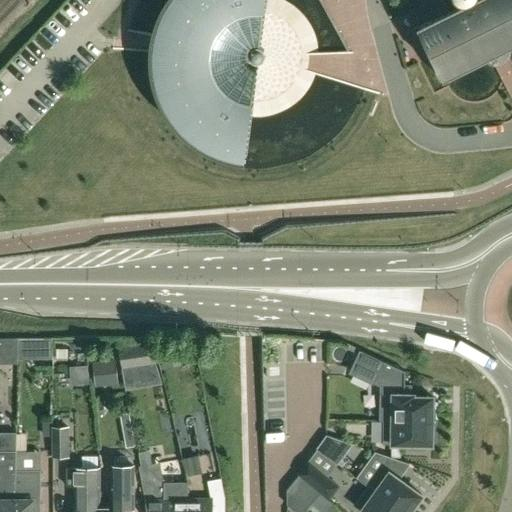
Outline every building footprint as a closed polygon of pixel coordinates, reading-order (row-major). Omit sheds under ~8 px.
[(247,59),(249,58),(252,62),(257,64),(262,63),(265,59),(266,54),(263,49),(259,47),(254,47),(250,50),(248,50),(254,46),(260,45),(260,44),(261,44),(267,0),(171,0),(165,10),(158,27),(154,45),(153,64),(155,82),(161,100),(170,116),(181,131),(195,143),(211,153),(228,160),(246,163),(258,67),(257,67),(258,66),(251,64),(247,59)] [(511,0),(433,0),(432,4),(431,11),(433,18),(415,27),(440,76),(511,40),(511,0)] [(36,340),(37,356),(52,355),(52,339),(36,340)] [(120,349),(119,349),(122,369),(123,369),(127,389),(161,383),(156,364),(153,344),(140,346),(120,349)] [(360,350),(349,373),(370,383),(372,380),(381,360),(360,350)] [(402,394),(402,385),(405,385),(405,371),(381,360),(372,380),(383,385),(383,394),(381,394),(381,420),(435,421),(435,408),(433,408),(433,397),(414,396),(414,394),(402,394)] [(93,364),(95,378),(116,375),(114,361),(93,364)] [(401,444),(432,445),(432,433),(435,433),(435,421),(381,420),(380,421),(383,421),(383,444),(392,444),(401,444)] [(53,436),(53,456),(68,456),(68,427),(53,427),(53,436)] [(134,434),(125,435),(127,447),(136,445),(134,434)] [(317,448),(338,464),(345,453),(319,444),(317,448)] [(401,444),(392,444),(392,456),(401,457),(401,444)] [(16,450),(0,450),(0,476),(0,499),(0,498),(0,511),(16,511),(16,475),(16,450)] [(368,485),(405,511),(413,511),(419,505),(416,503),(423,495),(399,478),(410,463),(390,456),(368,485)] [(320,493),(328,499),(339,486),(327,476),(308,460),(298,474),(299,475),(320,493)] [(187,511),(187,498),(187,480),(160,481),(156,461),(138,465),(146,511),(187,511)] [(100,507),(99,511),(122,511),(122,508),(133,508),(134,465),(112,465),(112,507),(100,507)] [(66,467),(66,485),(74,485),(74,506),(79,506),(78,511),(99,511),(100,507),(100,467),(99,467),(82,467),(66,467)] [(16,511),(40,511),(40,471),(16,471),(16,511)] [(304,511),(320,493),(299,475),(287,490),(287,505),(295,511),(304,511)] [(405,511),(368,485),(354,505),(364,511),(405,511)] [(211,511),(211,497),(187,498),(187,511),(211,511)]
